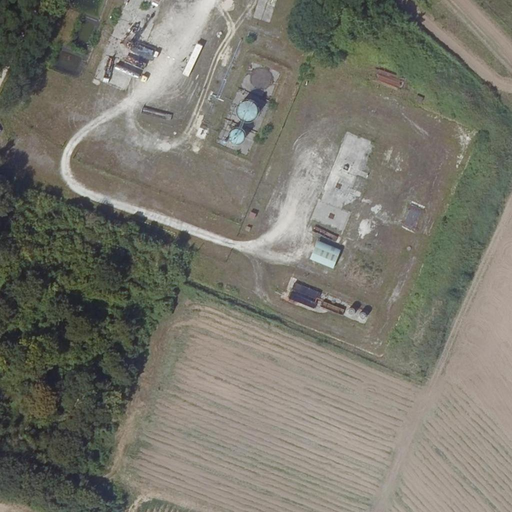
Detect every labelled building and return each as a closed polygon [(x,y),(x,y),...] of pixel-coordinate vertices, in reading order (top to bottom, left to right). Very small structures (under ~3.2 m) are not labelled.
[(378,68),(375,75),(402,87),(405,80),(378,68)] [(244,121),(248,122),(253,120),(256,116),(257,111),(256,107),(252,103),(247,102),(242,104),(239,108),(238,113),(240,117),(244,121)] [(241,143),(244,140),(245,136),(244,132),(241,130),(237,129),(233,130),(230,133),(230,137),(231,140),(234,143),(237,144),(241,143)] [(448,131),(446,137),(466,145),(469,139),(448,131)] [(408,204),(401,223),(415,228),(422,209),(408,204)] [(342,250),(318,240),(310,259),(335,268),(342,250)] [(289,299),(315,307),(320,290),(294,282),(289,299)] [(346,316),(365,323),(368,314),(349,306),(346,316)]
